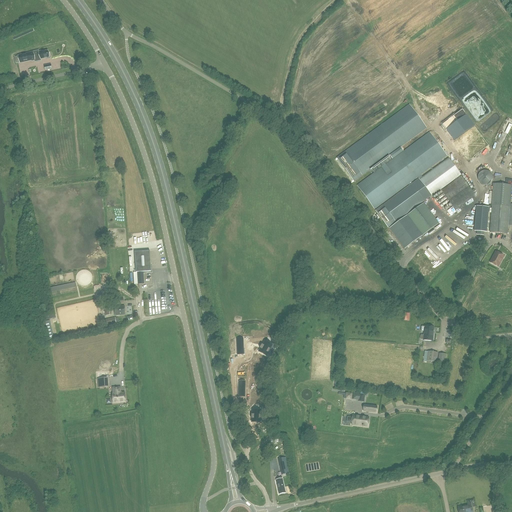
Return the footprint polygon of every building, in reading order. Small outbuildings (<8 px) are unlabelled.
[(20,63),(31,60),(35,59),(41,58),(41,59),(47,58),(47,59),(51,58),(49,53),(48,53),(48,51),(43,52),(43,51),(39,52),(39,53),(36,53),(36,52),(33,53),(33,52),(30,52),(30,53),(18,55),(20,63)] [(418,177),(419,179),(432,196),(461,176),(448,158),(422,177),(420,175),(447,156),(429,133),(404,151),(401,148),(426,129),(409,105),(337,158),(354,181),(389,156),(392,160),(357,185),(374,209),(418,177)] [(474,126),(466,115),(446,130),(454,140),(474,126)] [(483,163),(483,161),(482,160),(482,159),(481,158),(480,157),(478,156),(475,155),(474,155),(473,155),(471,156),(470,157),(468,159),(468,160),(467,161),(467,163),(467,164),(468,166),(469,167),(469,169),(471,170),(472,170),(474,171),(475,171),(476,171),(478,170),(479,170),(480,169),(481,167),(482,166),(483,164),(483,163)] [(492,178),(492,176),(491,175),(490,173),(489,172),(488,171),(487,171),(485,170),(484,170),(483,170),(481,171),(479,172),(478,173),(477,174),(477,176),(477,177),(476,178),(477,179),(477,181),(478,183),(479,184),(480,184),(481,185),(483,185),(484,186),(485,185),(487,185),(489,184),(490,183),(491,182),(491,181),(492,179),(492,178)] [(456,210),(476,196),(462,177),(442,191),(456,210)] [(419,179),(375,210),(388,228),(432,196),(419,179)] [(507,234),(511,185),(493,184),(492,206),(490,232),(507,234)] [(422,236),(438,223),(424,204),(407,216),(422,236)] [(487,232),(489,207),(476,206),(475,229),(477,229),(477,235),(484,235),(484,232),(487,232)] [(422,236),(407,216),(389,229),(404,249),(422,236)] [(150,251),(135,252),(136,272),(133,273),(134,281),(134,284),(135,284),(138,284),(144,283),(144,274),(144,272),(151,271),(151,266),(150,251)] [(361,259),(361,251),(353,251),(353,259),(361,259)] [(498,267),(504,256),(495,252),(490,262),(498,267)] [(76,282),(51,286),(52,291),(61,289),(61,288),(63,288),(63,286),(67,285),(67,288),(77,286),(76,282)] [(115,316),(125,315),(125,306),(114,307),(115,316)] [(421,339),(423,340),(432,341),(433,326),(425,326),(422,326),(421,327),(421,331),(421,332),(423,332),(423,335),(421,335),(420,336),(420,339),(421,339)] [(273,348),(265,343),(258,352),(266,357),(273,348)] [(437,362),(438,353),(428,351),(427,361),(437,362)] [(445,364),(446,354),(439,353),(438,363),(445,364)] [(99,387),(108,387),(108,378),(99,379),(99,387)] [(113,394),(112,394),(113,403),(125,402),(124,393),(121,393),(120,392),(120,387),(113,388),(113,394)] [(363,402),(364,395),(360,395),(360,393),(353,392),(352,400),(359,400),(359,401),(363,402)] [(264,409),(253,408),(253,421),(253,422),(263,423),(264,409)] [(368,420),(368,417),(353,416),(353,418),(352,420),(352,422),(352,424),(363,426),(362,426),(363,426),(367,426),(367,424),(368,424),(369,422),(368,420)] [(279,459),(282,475),(289,473),(285,457),(279,459)] [(288,477),(276,480),(279,494),(285,493),(284,488),(289,487),(288,477)] [(458,511),(472,511),(471,506),(475,506),(473,500),(467,501),(467,505),(458,506),(458,511)]
